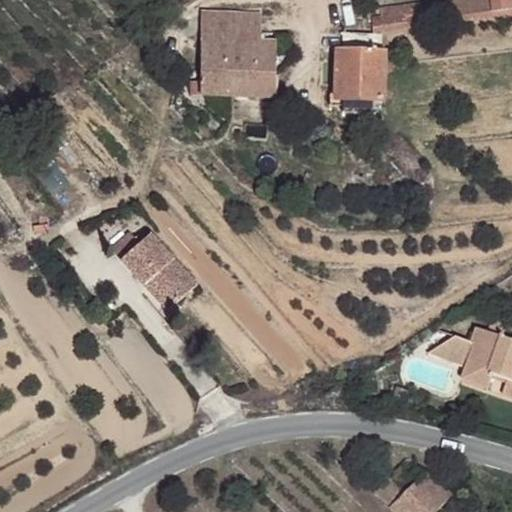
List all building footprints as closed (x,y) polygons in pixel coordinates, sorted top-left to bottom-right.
[(511,0),(454,0),(370,12),(373,29),(511,10),(511,0)] [(199,10),(201,90),(276,91),(276,36),(243,36),(242,9),(199,10)] [(511,18),(511,10),(373,29),(374,35),(381,36),(511,18)] [(374,35),(344,36),(343,51),(337,51),(336,102),(383,104),(385,53),(382,51),(381,36),(374,35)] [(51,224),(36,227),(37,233),(52,230),(51,224)] [(128,230),(110,246),(121,258),(140,241),(128,230)] [(140,241),(121,258),(146,283),(154,275),(177,299),(197,281),(149,232),(140,241)] [(154,275),(146,283),(169,306),(177,299),(154,275)] [(490,319),(485,331),(499,335),(502,323),(490,319)] [(458,366),(453,377),(480,388),(485,372),(473,366),(485,331),(470,326),(466,338),(468,341),(458,366)] [(485,331),(473,366),(485,372),(503,379),(511,382),(511,340),(499,335),(485,331)] [(447,334),(420,351),(458,366),(468,341),(466,338),(447,334)] [(511,382),(503,379),(498,395),(511,399),(511,382)] [(408,458),(374,494),(392,511),(436,511),(450,498),(408,458)]
